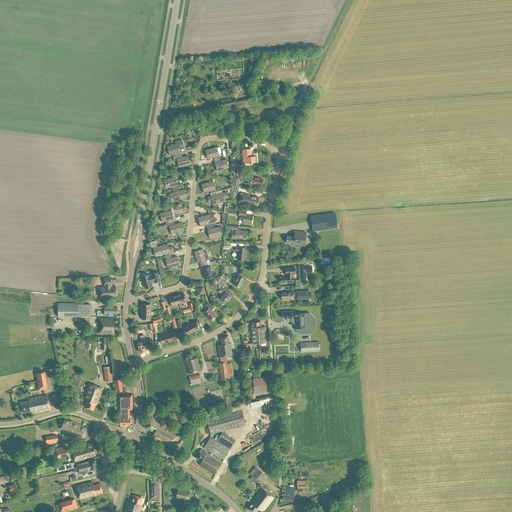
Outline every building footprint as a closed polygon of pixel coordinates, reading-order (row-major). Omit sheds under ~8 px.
[(176,144),(167,147),(169,155),(175,153),(176,156),(181,154),(181,152),(180,147),(183,146),(181,139),(175,141),(176,144)] [(217,147),(205,150),(207,159),(213,157),(214,160),(220,158),(219,155),(218,152),(221,151),(220,147),(217,148),(217,147)] [(250,149),(242,149),(243,163),(256,162),(255,156),(251,157),(250,149)] [(181,154),(176,156),(173,157),(174,161),(177,160),(179,167),(190,164),(188,155),(182,157),(181,154)] [(220,158),(214,160),(215,163),(217,171),(228,168),(226,159),(220,161),(220,158)] [(235,167),(233,167),(234,176),(244,174),(243,167),(236,169),(235,167)] [(259,178),(252,176),(251,183),(258,184),(262,185),(262,184),(262,183),(263,182),(262,181),(263,179),(259,178)] [(175,177),(163,180),(166,188),(171,187),(172,189),(178,188),(177,185),(175,177)] [(215,189),(213,181),(201,184),(204,192),(210,191),(210,193),(218,191),(217,188),(215,189)] [(178,188),(172,189),(173,192),(169,193),(171,202),(187,197),(184,189),(179,191),(178,188)] [(220,190),(210,193),(211,196),(207,197),(209,202),(212,201),(213,205),(225,201),(224,199),(228,198),(227,192),(222,193),(221,190),(220,191),(220,190)] [(249,195),(241,193),(239,202),(249,205),(250,204),(253,205),(253,204),(258,205),(259,198),(255,197),(248,196),(249,195)] [(173,218),(171,210),(160,213),(162,222),(165,221),(166,224),(174,221),(173,219),(173,218)] [(246,210),(239,210),(238,216),(243,216),(242,223),(246,223),(246,224),(251,224),(252,214),(246,214),(246,210)] [(213,213),(198,218),(200,226),(206,224),(207,227),(215,225),(214,222),(215,222),(213,213)] [(335,213),(310,216),(312,231),(337,228),(335,213)] [(174,221),(166,224),(167,227),(169,226),(171,234),(177,233),(177,235),(180,235),(180,232),(183,231),(181,222),(175,224),(174,221)] [(212,225),(207,227),(207,230),(210,238),(221,235),(220,232),(223,232),(221,226),(213,228),(212,225)] [(235,232),(232,232),(231,238),(234,239),(235,238),(246,239),(247,231),(239,230),(239,229),(235,229),(235,232)] [(300,232),(294,231),(294,237),(287,236),(286,243),(293,243),(293,245),(305,246),(306,232),(302,232),(302,233),(300,233),(300,232)] [(168,247),(168,244),(153,248),(155,256),(164,254),(165,257),(170,255),(170,252),(173,251),(171,246),(168,247)] [(245,248),(235,247),(235,250),(238,251),(238,256),(238,260),(240,260),(242,262),(247,259),(244,256),(245,248)] [(202,249),(194,251),(197,263),(200,262),(201,265),(206,263),(206,260),(209,260),(207,252),(203,253),(202,249)] [(170,255),(165,257),(166,259),(165,259),(168,268),(179,264),(177,256),(171,258),(170,255)] [(206,263),(201,265),(201,268),(205,279),(213,277),(210,265),(209,265),(208,263),(207,264),(206,263)] [(305,278),(304,271),(311,270),(311,266),(300,267),(301,278),(301,280),(305,280),(305,278)] [(295,268),(285,268),(285,274),(286,274),(286,276),(280,277),(280,283),(293,282),(293,274),(295,274),(295,268)] [(149,274),(141,276),(144,288),(152,286),(151,282),(153,281),(154,282),(160,280),(158,272),(151,274),(152,274),(149,275),(149,274)] [(244,278),(237,275),(235,278),(236,279),(234,284),(240,287),(244,278)] [(111,278),(104,278),(104,287),(99,287),(100,298),(112,297),(111,295),(116,295),(115,286),(111,286),(111,278)] [(216,283),(222,287),(223,286),(224,286),(226,283),(220,279),(220,278),(215,281),(216,282),(216,283)] [(203,287),(197,289),(198,295),(205,293),(203,287)] [(230,291),(225,287),(221,291),(224,294),(220,299),(225,303),(231,296),(228,294),(230,291)] [(298,290),(298,299),(313,298),(313,290),(298,290)] [(184,293),(177,295),(179,303),(187,301),(186,298),(185,298),(184,293)] [(177,295),(169,297),(171,302),(170,303),(171,306),(179,303),(177,295)] [(204,306),(205,305),(206,309),(205,310),(204,310),(202,312),(207,317),(208,317),(211,320),(216,316),(211,310),(213,308),(209,302),(204,306)] [(58,315),(78,316),(78,303),(59,303),(58,315)] [(142,304),(142,311),(150,312),(150,303),(147,303),(147,304),(142,304)] [(150,312),(142,311),(142,319),(147,319),(147,320),(150,320),(150,312)] [(290,311),(282,312),(282,318),(286,317),(286,318),(291,318),(294,318),(295,328),(309,328),(309,313),(294,313),(294,311),(290,311)] [(111,318),(99,318),(99,326),(100,326),(100,329),(99,329),(99,333),(113,333),(113,329),(119,329),(119,320),(116,320),(116,318),(113,318),(113,319),(111,319),(111,318)] [(196,321),(189,324),(193,332),(199,328),(197,324),(198,323),(196,321)] [(256,325),(255,322),(251,322),(251,323),(250,323),(251,343),(259,343),(258,327),(257,327),(257,325),(256,325)] [(261,322),(255,322),(256,325),(257,325),(257,327),(258,327),(259,343),(266,342),(265,326),(261,327),(261,322)] [(193,332),(189,324),(181,328),(183,331),(184,330),(186,335),(193,332)] [(174,331),(166,333),(169,341),(176,339),(174,334),(175,334),(174,331)] [(144,332),(139,334),(140,336),(142,342),(137,343),(140,352),(144,351),(144,350),(148,348),(147,344),(146,344),(144,335),(145,334),(144,332)] [(166,333),(158,336),(159,339),(160,338),(162,343),(169,341),(166,333)] [(228,336),(220,337),(221,344),(217,345),(219,357),(220,357),(220,360),(221,363),(218,363),(221,378),(228,377),(228,378),(233,377),(233,375),(234,375),(232,362),(227,363),(226,362),(227,362),(226,356),(232,355),(230,343),(229,343),(228,336)] [(319,342),(300,343),(301,352),(319,351),(319,342)] [(191,353),(184,355),(185,360),(188,373),(200,370),(198,363),(197,363),(197,361),(198,361),(197,358),(193,359),(191,353)] [(44,371),(34,373),(37,391),(47,389),(44,371)] [(199,374),(189,376),(191,385),(201,382),(199,374)] [(121,379),(114,380),(116,392),(123,391),(121,379)] [(102,388),(89,383),(83,399),(87,401),(85,407),(93,410),(95,404),(96,405),(102,388)] [(29,401),(20,402),(22,413),(31,411),(32,413),(50,410),(47,395),(29,398),(29,401)] [(119,415),(119,424),(123,424),(123,426),(126,426),(126,424),(130,424),(130,418),(129,418),(129,409),(132,409),(132,395),(118,395),(118,415),(119,415)] [(207,406),(209,411),(226,406),(224,401),(207,406)] [(241,409),(240,404),(218,409),(220,415),(241,409)] [(241,409),(206,418),(210,434),(245,425),(241,409)] [(161,412),(158,418),(166,422),(169,416),(161,412)] [(165,425),(151,417),(146,428),(154,432),(152,436),(172,447),(180,432),(168,426),(167,428),(164,426),(165,425)] [(70,422),(64,420),(60,428),(69,432),(71,433),(73,434),(74,434),(74,435),(82,438),(86,428),(71,421),(70,422)] [(57,435),(45,437),(46,444),(58,442),(57,435)] [(229,449),(210,437),(204,447),(209,450),(209,451),(211,452),(210,454),(201,449),(196,458),(201,461),(199,465),(215,474),(222,462),(212,455),(213,454),(223,460),(229,449)] [(95,455),(92,443),(86,444),(87,446),(81,448),(81,450),(79,451),(78,449),(75,450),(75,451),(72,451),(74,461),(87,458),(87,457),(88,458),(95,455)] [(69,457),(67,446),(56,448),(58,459),(69,457)] [(75,467),(76,469),(78,469),(77,468),(87,466),(88,466),(88,465),(90,465),(96,464),(95,459),(89,461),(77,464),(77,466),(75,467)] [(76,469),(73,470),(75,474),(79,473),(79,474),(87,472),(87,470),(91,469),(91,470),(97,469),(96,464),(90,465),(88,465),(88,466),(87,466),(77,468),(78,469),(76,469)] [(255,481),(263,471),(256,465),(250,473),(253,475),(251,477),(255,481)] [(93,485),(92,481),(76,485),(80,499),(95,495),(95,494),(102,492),(103,491),(102,489),(101,489),(100,483),(93,485)] [(158,481),(151,481),(151,488),(150,488),(150,500),(159,499),(158,481)] [(8,485),(10,494),(18,492),(16,483),(8,485)] [(295,489),(285,487),(283,500),(292,502),(295,489)] [(251,503),(247,507),(252,511),(256,511),(259,509),(262,511),(274,497),(262,488),(250,502),(251,503)] [(181,490),(177,489),(176,498),(188,501),(190,492),(181,490)] [(143,498),(133,495),(131,502),(127,501),(123,511),(139,511),(142,504),(141,504),(143,498)] [(57,511),(62,510),(62,511),(63,511),(78,508),(75,499),(73,499),(73,498),(58,502),(59,504),(56,505),(57,511)]
